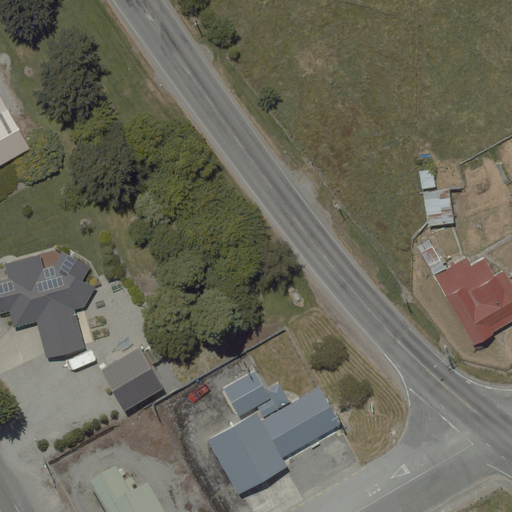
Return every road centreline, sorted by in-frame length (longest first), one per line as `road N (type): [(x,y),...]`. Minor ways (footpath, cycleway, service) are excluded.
road 1 (primary): [(499,432),(333,270),(139,0)]
road 2 (residential): [(355,511),(499,432)]
